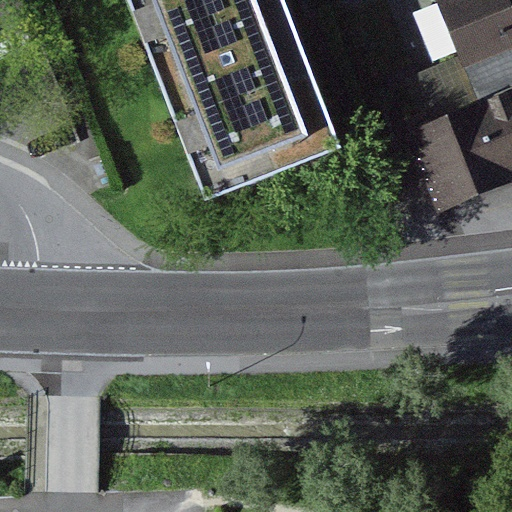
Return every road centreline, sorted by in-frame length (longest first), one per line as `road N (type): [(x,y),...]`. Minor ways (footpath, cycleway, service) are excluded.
road 1 (primary): [(62,312),(283,313),(511,293)]
road 2 (unclassified): [(66,511),(62,312)]
road 3 (residential): [(0,191),(23,209),(62,312)]
